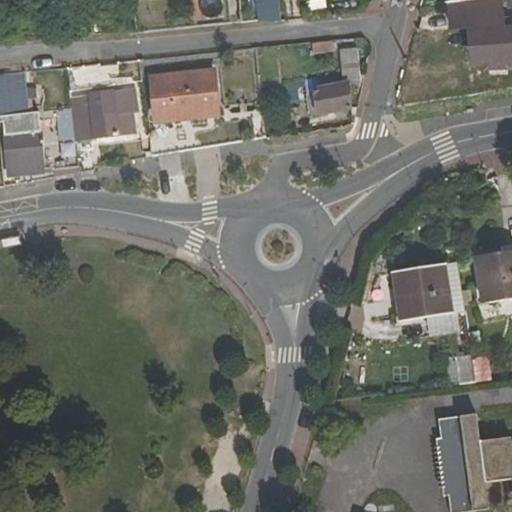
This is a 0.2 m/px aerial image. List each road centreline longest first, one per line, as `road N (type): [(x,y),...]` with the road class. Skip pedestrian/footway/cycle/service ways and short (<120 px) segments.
road 1 (residential): [(393,25),(0,57)]
road 2 (tertiary): [(253,511),(293,358)]
road 3 (primary): [(0,220),(59,208),(148,219)]
road 4 (unclassified): [(273,207),(281,172),(358,151),(365,141)]
